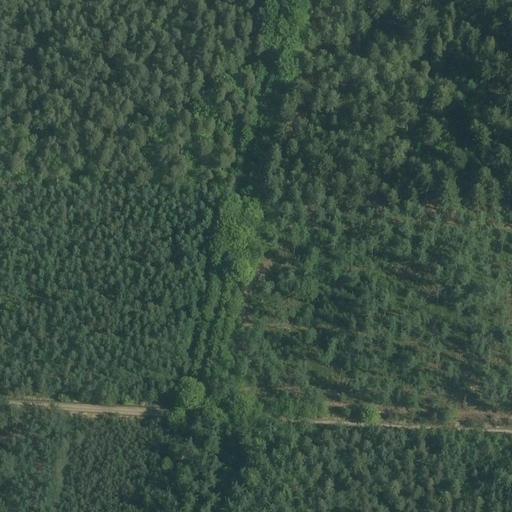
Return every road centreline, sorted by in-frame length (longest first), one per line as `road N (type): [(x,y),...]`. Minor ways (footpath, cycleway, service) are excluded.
road 1 (track): [(0,407),(511,431)]
road 2 (track): [(202,417),(285,0)]
road 3 (track): [(243,204),(0,183)]
